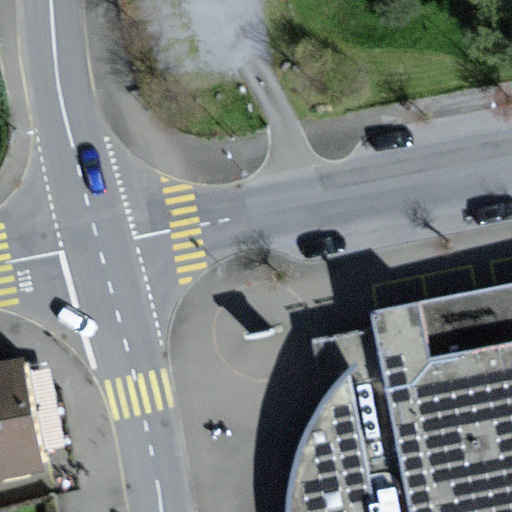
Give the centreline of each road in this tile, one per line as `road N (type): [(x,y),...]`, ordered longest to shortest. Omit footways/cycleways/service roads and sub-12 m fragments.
road 1 (residential): [(511,162),(99,245)]
road 2 (secondary): [(164,511),(99,245)]
road 3 (secondary): [(99,245),(57,68),(52,0)]
